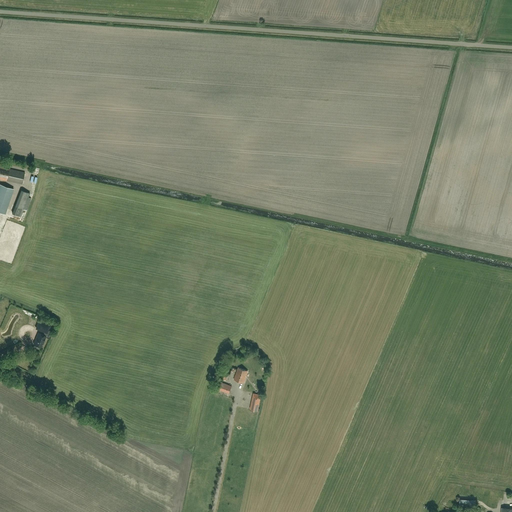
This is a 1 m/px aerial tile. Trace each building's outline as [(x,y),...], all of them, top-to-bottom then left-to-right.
[(0,178),(22,184),(25,172),(0,166),(0,178)] [(13,188),(0,183),(0,211),(4,213),(13,188)] [(24,209),(28,197),(30,193),(21,189),(12,213),(21,217),(24,209)] [(13,242),(20,225),(10,221),(3,239),(6,241),(6,239),(13,242)] [(50,326),(39,321),(36,328),(47,333),(50,326)] [(46,336),(38,333),(34,344),(41,347),(46,336)] [(248,371),(238,367),(234,379),(244,383),(248,371)] [(225,380),(228,374),(220,370),(217,377),(225,380)] [(229,393),(231,386),(221,382),(218,389),(229,393)] [(243,393),(238,407),(243,409),(248,394),(243,393)] [(254,397),(251,409),(257,411),(260,399),(254,397)] [(499,506),(499,502),(501,502),(501,492),(489,491),(488,506),(499,506)]
